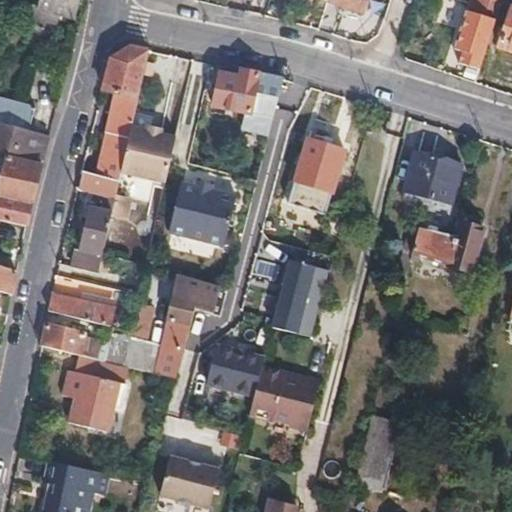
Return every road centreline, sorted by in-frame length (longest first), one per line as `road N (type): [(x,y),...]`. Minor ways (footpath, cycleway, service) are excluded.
road 1 (residential): [(104,12),(0,447)]
road 2 (residential): [(377,82),(104,12)]
road 3 (residential): [(511,123),(377,82)]
